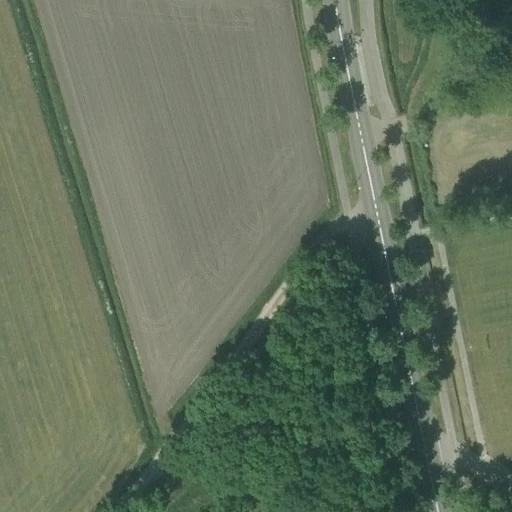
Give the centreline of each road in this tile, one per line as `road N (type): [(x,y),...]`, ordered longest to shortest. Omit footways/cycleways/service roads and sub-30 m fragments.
road 1 (secondary): [(434,511),(334,0)]
road 2 (track): [(105,511),(219,381),(317,241),(347,221),(376,215)]
